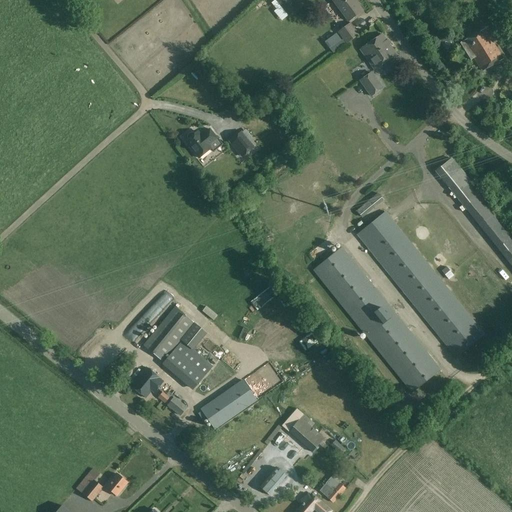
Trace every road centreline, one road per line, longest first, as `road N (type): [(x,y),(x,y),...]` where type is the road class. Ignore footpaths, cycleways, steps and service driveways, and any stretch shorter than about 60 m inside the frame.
road 1 (track): [(66,0),(142,90),(144,106),(0,238)]
road 2 (unclassified): [(246,511),(0,312)]
road 3 (unclassified): [(349,511),(370,482),(511,352)]
road 4 (unclassified): [(511,157),(450,107),(375,0)]
